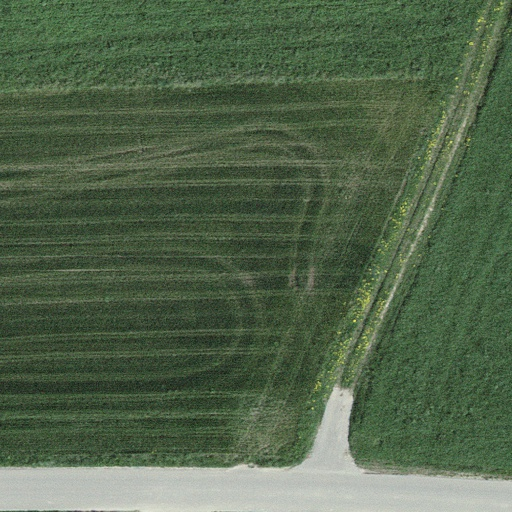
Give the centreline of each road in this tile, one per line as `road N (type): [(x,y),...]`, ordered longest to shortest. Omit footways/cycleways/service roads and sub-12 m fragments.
road 1 (track): [(320,492),(352,375),(503,0)]
road 2 (tertiary): [(0,487),(511,502)]
